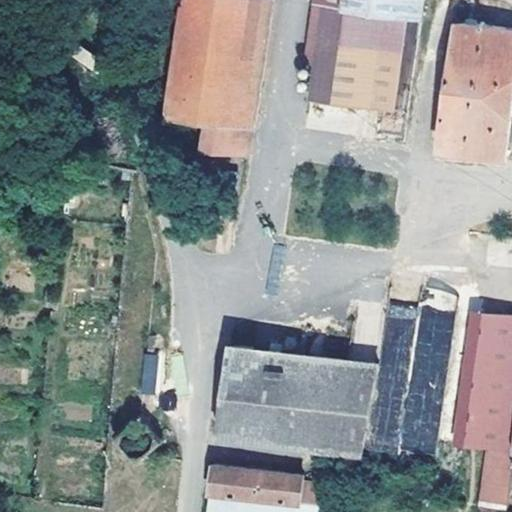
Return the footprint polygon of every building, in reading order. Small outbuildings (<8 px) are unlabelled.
[(257,0),(186,0),(170,109),(239,121),(257,0)] [(322,0),(322,2),(347,6),(423,17),(425,0),(322,0)] [(347,6),(322,2),(308,97),(333,101),(347,6)] [(511,27),(460,20),(439,149),(506,158),(511,117),(511,27)] [(423,301),(452,312),(458,297),(429,287),(423,301)] [(511,446),(511,314),(483,310),(463,446),(488,448),(511,451),(511,446)] [(232,345),(218,434),(367,453),(379,364),(232,345)] [(145,353),(139,392),(154,394),(160,355),(145,353)] [(111,451),(135,453),(138,429),(113,426),(111,451)] [(511,450),(511,451),(488,448),(479,506),(507,510),(511,470),(511,450)] [(303,473),(213,463),(208,510),(224,511),(318,511),(319,503),(337,487),(302,481),(303,473)]
